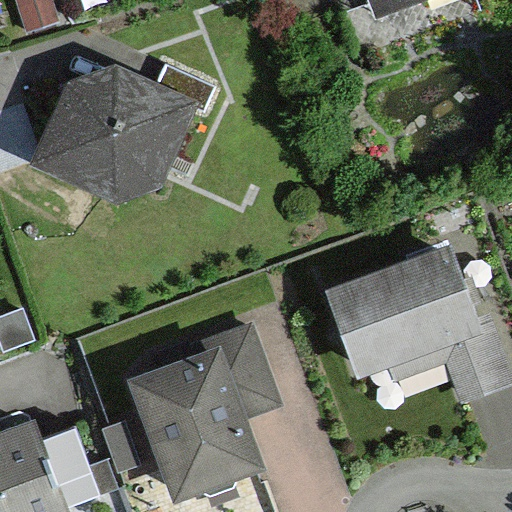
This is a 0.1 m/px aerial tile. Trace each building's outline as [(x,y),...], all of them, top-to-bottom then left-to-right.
[(393,0),(399,15),(437,0),(393,0)] [(145,68),(95,81),(59,156),(128,202),(179,188),(218,111),(145,68)] [(511,370),(470,258),(347,303),(379,391),(446,367),(461,408),(511,388),(511,370)] [(219,363),(148,389),(188,499),(276,467),(257,416),(283,406),(253,325),(211,340),(219,363)] [(0,511),(54,511),(67,507),(34,415),(0,426),(0,511)]
